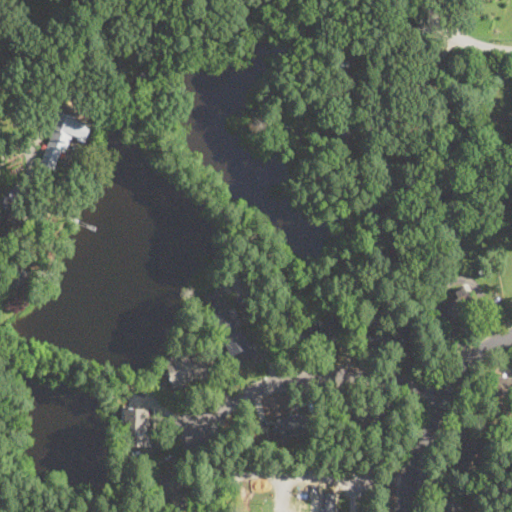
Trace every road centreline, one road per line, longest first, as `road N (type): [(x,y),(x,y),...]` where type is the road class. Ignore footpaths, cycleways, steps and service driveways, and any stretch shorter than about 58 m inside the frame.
road 1 (residential): [(441,395),(381,376),(312,376),(251,391),(191,429)]
road 2 (residential): [(511,335),(477,352),(441,395),(405,511)]
